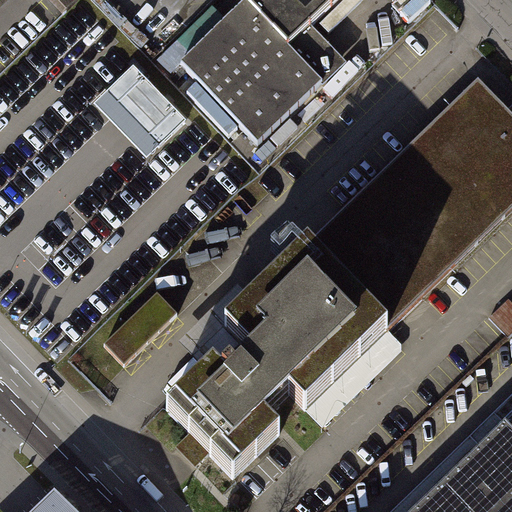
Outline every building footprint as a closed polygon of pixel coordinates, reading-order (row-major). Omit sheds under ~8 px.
[(53,0),(65,11),(76,0),(53,0)] [(257,147),(345,64),(309,26),(335,0),(252,0),(182,68),(257,147)] [(185,125),(133,70),(94,108),(146,162),(185,125)] [(300,417),(511,212),(511,116),(478,82),(223,327),(246,351),(219,376),(209,365),(163,410),(233,482),(282,434),(268,420),(286,402),(300,417)] [(127,365),(181,313),(161,292),(107,344),(127,365)] [(511,423),(486,448),(511,474),(511,423)] [(511,511),(511,474),(486,448),(419,511),(511,511)] [(64,511),(51,499),(37,511),(64,511)]
